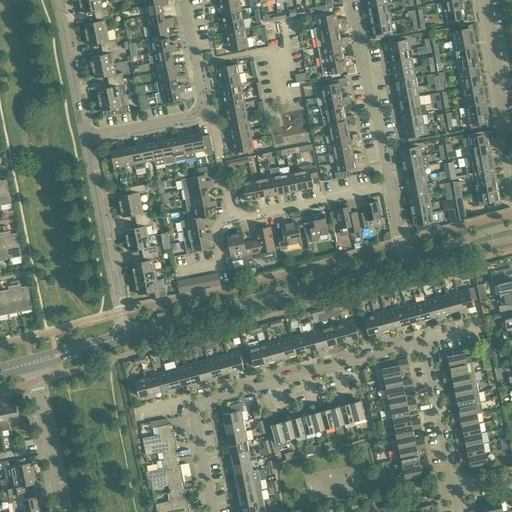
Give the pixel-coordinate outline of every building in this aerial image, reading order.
[(101,0),(91,0),(80,2),(82,13),(98,10),(99,16),(111,13),(110,7),(103,9),(101,0)] [(239,0),(219,4),(221,13),(241,9),(239,0)] [(462,0),(456,0),(442,3),(443,12),(464,8),(462,0)] [(167,2),(144,6),(146,16),(163,13),(162,6),(168,5),(167,2)] [(387,3),(367,7),(369,16),(389,13),(387,3)] [(296,8),(288,10),(289,17),(298,15),(297,11),(296,11),(296,8)] [(467,21),(464,8),(443,12),(445,22),(457,20),(458,23),(467,21)] [(241,9),(221,13),(223,23),(243,19),(241,9)] [(100,22),(85,25),(87,35),(107,31),(111,30),(109,20),(112,19),(111,13),(99,16),(100,22)] [(163,13),(146,16),(148,26),(171,22),(170,18),(165,19),(163,13)] [(389,13),(369,16),(371,26),(391,22),(389,13)] [(336,14),(317,18),(319,27),(337,23),(340,23),(345,22),(344,18),(337,19),(336,14)] [(243,19),(223,23),(225,32),(245,28),(243,19)] [(171,22),(148,26),(150,37),(167,33),(166,26),(172,25),(171,22)] [(391,22),(371,26),(373,35),(392,32),(391,22)] [(319,27),(315,28),(317,38),(339,33),(337,23),(319,27)] [(474,37),(472,28),(471,24),(462,26),(463,29),(451,32),(452,41),(474,37)] [(245,28),(225,32),(227,41),(246,38),(245,28)] [(107,31),(87,35),(89,46),(104,43),(105,49),(117,46),(116,40),(110,41),(107,31)] [(339,33),(317,38),(318,47),(341,43),(339,33)] [(474,37),(452,41),(454,51),(475,47),(474,37)] [(246,38),(227,41),(228,51),(248,47),(246,38)] [(168,39),(151,42),(153,53),(176,48),(175,44),(170,46),(168,39)] [(407,40),(387,43),(389,53),(409,49),(407,40)] [(341,43),(318,47),(320,56),(343,52),(341,43)] [(106,54),(91,57),(93,68),(114,64),(112,54),(119,52),(117,46),(105,49),(106,54)] [(475,47),(454,51),(456,60),(477,56),(475,47)] [(176,48),(153,53),(155,63),(172,59),(171,53),(177,52),(176,48)] [(409,49),(389,53),(391,63),(411,59),(409,49)] [(343,52),(320,56),(322,66),(345,61),(343,52)] [(477,56),(456,60),(458,70),(479,66),(477,56)] [(172,59),(155,63),(157,73),(180,68),(179,64),(174,66),(172,59)] [(411,59),(391,63),(393,72),(413,68),(411,59)] [(345,61),(322,66),(324,75),(347,71),(346,66),(353,64),(352,60),(347,61),(345,61)] [(114,64),(93,68),(95,78),(110,75),(111,81),(124,79),(123,73),(116,74),(114,64)] [(237,64),(217,68),(219,78),(239,74),(237,64)] [(479,66),(458,70),(460,79),(481,75),(479,66)] [(180,68),(157,73),(159,83),(176,79),(175,73),(181,72),(180,68)] [(413,68),(393,72),(395,81),(415,78),(413,68)] [(306,73),(295,75),(296,82),(307,80),(306,73)] [(239,74),(219,78),(221,87),(240,83),(239,74)] [(481,75),(460,79),(461,88),(482,84),(481,75)] [(415,78),(395,81),(396,91),(416,87),(415,78)] [(113,87),(98,90),(100,101),(120,97),(118,86),(125,85),(124,79),(111,81),(113,87)] [(176,79),(159,83),(161,93),(184,88),(183,85),(178,86),(176,79)] [(339,83),(320,87),(322,96),(341,93),(340,88),(348,86),(347,81),(339,83)] [(240,83),(221,87),(223,96),(242,92),(240,83)] [(482,84),(461,88),(463,98),(484,94),(482,84)] [(416,87),(396,91),(398,100),(418,96),(416,87)] [(161,93),(155,94),(157,104),(163,103),(180,100),(179,93),(185,92),(184,88),(161,93)] [(242,92),(223,96),(224,106),(244,102),(242,92)] [(322,96),(324,105),(324,106),(343,102),(341,93),(322,96)] [(484,94),(463,98),(465,107),(486,103),(484,94)] [(418,96),(398,100),(400,110),(426,105),(425,105),(423,96),(418,97),(418,96)] [(120,97),(100,101),(102,111),(117,108),(118,114),(130,111),(129,106),(122,107),(120,97)] [(324,105),(319,106),(319,108),(321,107),(322,116),(326,115),(345,111),(344,107),(352,105),(351,100),(346,101),(343,102),(324,106),(324,105)] [(244,102),(224,106),(226,115),(246,111),(244,102)] [(486,103),(465,107),(467,117),(488,113),(486,103)] [(426,105),(400,110),(402,119),(422,115),(427,114),(426,105)] [(246,111),(226,115),(228,124),(248,121),(246,111)] [(345,111),(326,115),(328,125),(347,121),(345,111)] [(455,112),(446,114),(447,120),(451,120),(456,119),(455,112)] [(490,126),(488,113),(467,117),(468,126),(481,124),(481,127),(490,126)] [(422,115),(402,119),(403,128),(423,125),(422,115)] [(248,121),(228,124),(230,134),(250,130),(248,121)] [(347,121),(328,125),(330,134),(349,130),(347,121)] [(423,125),(403,128),(405,138),(425,134),(423,125)] [(197,134),(191,135),(194,153),(195,152),(205,150),(205,153),(208,155),(213,154),(209,135),(202,136),(201,127),(196,128),(197,134)] [(250,130),(230,134),(232,143),(252,139),(250,130)] [(349,130),(330,134),(332,143),(350,139),(349,130)] [(183,131),(180,132),(186,160),(196,158),(195,152),(194,153),(191,135),(184,136),(183,131)] [(487,131),(466,134),(468,147),(490,143),(487,131)] [(177,138),(171,139),(176,162),(186,160),(180,132),(176,132),(177,138)] [(163,135),(160,136),(166,164),(166,165),(176,163),(176,162),(171,139),(164,140),(163,135)] [(157,142),(151,143),(154,161),(156,166),(166,164),(160,136),(156,137),(157,142)] [(143,139),(140,140),(144,163),(154,161),(151,143),(144,144),(143,139)] [(252,139),(232,143),(234,153),(253,149),(252,139)] [(350,139),(332,143),(334,153),(352,149),(350,139)] [(137,146),(131,147),(134,165),(136,170),(146,168),(144,163),(140,140),(136,141),(137,146)] [(124,143),(120,144),(125,167),(134,165),(131,147),(125,148),(124,143)] [(490,143),(468,147),(470,157),(491,153),(490,143)] [(117,150),(111,151),(114,169),(125,167),(120,144),(116,145),(117,150)] [(302,164),(299,146),(294,147),(295,152),(298,164),(302,164)] [(420,146),(399,150),(401,160),(421,156),(420,146)] [(352,149),(334,153),(336,162),(354,159),(352,149)] [(491,153),(470,157),(472,166),(493,162),(491,153)] [(421,156),(401,160),(403,169),(423,165),(421,156)] [(337,172),(335,172),(336,178),(351,175),(350,169),(356,168),(355,163),(363,162),(362,157),(357,158),(354,159),(336,162),(337,172)] [(493,162),(472,166),(474,175),(495,172),(493,162)] [(311,164),(298,166),(299,170),(303,189),(313,187),(311,178),(318,177),(315,164),(311,165),(311,164)] [(423,165),(403,169),(405,179),(425,175),(423,165)] [(299,170),(289,172),(293,191),(303,189),(299,170)] [(289,172),(280,174),(284,193),(293,191),(289,172)] [(495,172),(474,175),(475,185),(497,181),(495,172)] [(187,178),(181,179),(183,190),(212,184),(211,180),(206,181),(204,174),(187,178)] [(280,174),(271,176),(274,195),(284,193),(280,174)] [(425,175),(405,179),(406,188),(427,184),(425,175)] [(271,176),(261,178),(265,197),(274,195),(271,176)] [(261,178),(252,180),(256,199),(265,197),(261,178)] [(458,181),(452,182),(454,189),(457,188),(463,187),(462,181),(461,178),(457,178),(458,181)] [(0,205),(10,203),(11,207),(12,207),(7,180),(0,181),(0,205)] [(252,180),(242,182),(245,201),(256,199),(252,180)] [(497,181),(475,185),(477,194),(498,191),(497,181)] [(427,184),(406,188),(408,197),(428,193),(433,193),(431,183),(427,184)] [(133,193),(118,196),(120,207),(141,203),(139,193),(146,191),(145,184),(132,187),(133,193)] [(212,184),(183,190),(185,200),(191,198),(208,195),(207,188),(213,187),(212,184)] [(498,191),(477,194),(479,204),(492,202),(493,205),(501,203),(498,191)] [(428,193),(408,197),(410,207),(430,203),(428,193)] [(191,198),(185,200),(187,209),(216,204),(215,200),(210,201),(208,195),(191,198)] [(365,212),(359,214),(361,228),(367,227),(366,221),(381,218),(378,201),(363,204),(365,212)] [(141,203),(120,207),(123,217),(138,214),(139,221),(152,218),(150,212),(143,213),(141,203)] [(430,203),(410,207),(412,216),(432,213),(430,203)] [(216,204),(187,209),(189,219),(195,218),(195,219),(208,216),(208,217),(213,216),(211,208),(217,207),(216,204)] [(349,207),(336,209),(340,228),(348,227),(353,226),(354,232),(360,231),(357,216),(351,217),(349,207)] [(465,219),(466,219),(464,207),(457,208),(460,221),(465,219)] [(432,213),(412,216),(413,226),(438,221),(437,212),(432,213)] [(314,225),(309,226),(312,238),(312,241),(319,240),(318,235),(328,233),(324,214),(312,216),(314,225)] [(189,219),(180,221),(183,232),(205,227),(203,221),(209,220),(208,217),(208,216),(195,219),(195,218),(189,219)] [(140,227),(125,230),(127,241),(148,236),(146,226),(153,225),(152,218),(139,221),(140,227)] [(283,234),(277,235),(280,251),(287,249),(286,245),(301,242),(297,222),(281,225),(283,234)] [(205,227),(183,232),(185,242),(212,236),(211,233),(206,234),(205,227)] [(258,241),(252,243),(255,259),(262,258),(261,252),(274,250),(270,228),(256,231),(258,241)] [(8,231),(4,232),(9,258),(21,256),(21,260),(22,260),(17,233),(9,234),(8,231)] [(0,233),(0,236),(0,259),(9,258),(4,232),(0,232),(0,233)] [(242,233),(227,236),(232,262),(242,260),(243,262),(244,268),(254,266),(250,242),(244,243),(242,233)] [(148,236),(127,241),(129,251),(144,248),(146,255),(158,252),(157,246),(150,247),(148,236)] [(185,242),(184,242),(186,252),(192,251),(192,252),(209,248),(207,241),(213,240),(212,236),(185,242)] [(147,261),(132,264),(134,274),(155,270),(153,260),(160,259),(158,252),(146,255),(147,261)] [(509,267),(491,271),(495,285),(498,284),(500,295),(511,292),(511,280),(510,281),(508,276),(511,275),(509,267)] [(155,270),(134,274),(136,284),(157,280),(155,270)] [(234,270),(228,271),(230,283),(237,282),(234,270)] [(218,273),(213,275),(215,286),(221,285),(218,273)] [(213,275),(206,276),(209,288),(215,286),(213,275)] [(206,276),(200,277),(203,289),(209,288),(206,276)] [(200,277),(195,278),(197,290),(203,289),(200,277)] [(195,278),(189,279),(191,291),(197,290),(195,278)] [(189,279),(183,281),(185,292),(191,291),(189,279)] [(157,280),(136,284),(138,295),(153,292),(155,298),(167,296),(166,289),(159,291),(157,280)] [(183,281),(177,282),(179,293),(185,292),(183,281)] [(411,284),(405,286),(407,293),(411,295),(414,294),(412,289),(411,284)] [(483,284),(477,285),(480,299),(486,297),(483,284)] [(18,285),(14,286),(19,311),(31,309),(32,313),(33,313),(27,286),(19,288),(18,285)] [(11,290),(3,291),(8,314),(19,311),(14,286),(10,287),(11,290)] [(468,289),(458,291),(464,313),(467,312),(466,308),(473,306),(468,289)] [(458,291),(447,294),(452,312),(459,310),(460,314),(464,313),(458,291)] [(502,305),(499,306),(500,313),(511,310),(511,292),(500,295),(502,305)] [(447,294),(437,297),(443,319),(446,318),(445,314),(452,312),(447,294)] [(437,297),(426,300),(431,318),(438,316),(439,320),(443,319),(437,297)] [(426,300),(416,303),(422,324),(425,323),(424,320),(431,318),(426,300)] [(416,303),(406,306),(410,323),(417,322),(418,325),(422,324),(416,303)] [(406,306),(395,308),(401,330),(405,329),(404,325),(410,323),(406,306)] [(395,308),(385,311),(389,329),(396,327),(397,331),(401,330),(395,308)] [(511,310),(500,313),(493,315),(494,320),(501,318),(502,320),(505,320),(507,330),(511,328),(511,310)] [(385,311),(374,314),(380,336),(384,335),(383,331),(389,329),(385,311)] [(374,314),(363,317),(368,335),(375,333),(376,337),(380,336),(374,314)] [(354,320),(343,323),(349,344),(352,343),(351,339),(358,337),(354,320)] [(275,321),(265,324),(267,330),(266,328),(277,325),(275,321)] [(343,323),(332,325),(337,343),(344,341),(345,345),(349,344),(343,323)] [(332,325),(322,328),(328,350),(332,349),(331,345),(337,343),(332,325)] [(322,328),(312,331),(317,349),(323,347),(324,351),(328,350),(322,328)] [(238,331),(223,335),(224,340),(232,338),(233,339),(239,337),(238,331)] [(312,331),(301,334),(307,356),(311,355),(310,351),(317,349),(312,331)] [(301,334),(291,337),(296,355),(302,353),(303,357),(307,356),(301,334)] [(291,337),(280,340),(286,361),(290,360),(289,356),(296,355),(291,337)] [(280,340),(270,343),(275,360),(281,358),(282,362),(286,361),(280,340)] [(270,343),(260,345),(265,367),(269,366),(268,362),(275,360),(270,343)] [(260,345),(249,348),(253,366),(261,364),(262,368),(265,367),(260,345)] [(461,349),(438,354),(440,363),(446,362),(445,357),(447,357),(449,367),(472,362),(471,356),(465,357),(464,353),(462,354),(461,349)] [(239,351),(228,354),(234,375),(238,374),(237,371),(244,369),(239,351)] [(228,354),(218,357),(222,374),(229,373),(230,376),(234,375),(228,354)] [(218,357),(207,360),(213,381),(217,380),(216,376),(222,374),(218,357)] [(383,368),(382,369),(384,379),(401,375),(400,370),(409,368),(407,359),(382,365),(383,368)] [(207,360),(197,362),(202,380),(209,378),(210,382),(213,381),(207,360)] [(197,362),(187,365),(192,387),(196,386),(195,382),(202,380),(197,362)] [(451,372),(442,374),(443,379),(449,377),(452,377),(474,372),(472,362),(449,367),(451,372)] [(187,365),(176,368),(181,386),(188,384),(189,388),(192,387),(187,365)] [(176,368),(165,371),(171,393),(175,391),(174,388),(181,386),(176,368)] [(367,369),(361,370),(364,382),(370,380),(367,369)] [(165,371),(155,374),(160,391),(167,390),(168,393),(171,393),(165,371)] [(474,372),(452,377),(454,387),(476,382),(474,372)] [(155,374),(145,377),(151,398),(154,397),(153,393),(160,391),(155,374)] [(401,375),(384,379),(386,389),(403,385),(401,375)] [(145,377),(134,380),(139,397),(146,395),(147,399),(151,398),(145,377)] [(455,392),(446,394),(447,399),(479,392),(476,382),(454,387),(455,392)] [(403,385),(386,389),(388,399),(405,395),(403,385)] [(479,392),(447,399),(448,403),(457,401),(458,407),(481,402),(479,392)] [(405,395),(388,399),(382,400),(385,410),(390,409),(408,405),(405,395)] [(8,399),(4,400),(9,424),(21,421),(20,414),(18,415),(16,404),(9,405),(8,399)] [(0,407),(0,429),(0,431),(10,429),(9,424),(4,400),(1,401),(2,407),(0,407)] [(360,401),(350,404),(356,425),(366,422),(360,401)] [(459,412),(450,414),(451,419),(477,413),(483,412),(481,402),(458,407),(459,412)] [(258,404),(251,406),(255,419),(261,417),(258,404)] [(350,404),(340,407),(345,424),(346,428),(356,425),(350,404)] [(408,405),(390,409),(392,419),(410,415),(408,405)] [(340,407),(330,409),(335,426),(345,424),(340,407)] [(330,409),(320,412),(325,429),(335,426),(330,409)] [(232,412),(223,414),(225,425),(242,421),(240,411),(238,411),(232,412)] [(320,412),(310,414),(315,432),(325,429),(320,412)] [(477,413),(451,419),(452,423),(461,421),(462,427),(479,423),(477,413)] [(310,414),(301,417),(305,435),(315,432),(310,414)] [(420,423),(420,419),(411,421),(410,415),(392,419),(393,420),(390,422),(391,427),(394,427),(394,429),(420,423)] [(301,417),(291,420),(296,437),(305,435),(301,417)] [(291,420),(281,422),(286,440),(296,437),(291,420)] [(242,421),(225,425),(227,435),(244,431),(242,421)] [(287,445),(286,440),(281,422),(271,425),(271,427),(267,428),(270,438),(274,437),(274,438),(270,439),(273,449),(287,445)] [(420,423),(394,429),(397,439),(414,435),(413,429),(421,428),(420,423)] [(479,423),(462,427),(464,437),(481,433),(479,423)] [(159,435),(142,438),(144,447),(176,440),(174,432),(171,432),(170,424),(157,426),(159,435)] [(244,431),(227,435),(229,445),(246,441),(244,431)] [(462,437),(455,439),(456,443),(465,441),(466,447),(484,443),(481,433),(464,437),(462,437)] [(414,435),(397,439),(399,449),(416,445),(414,435)] [(24,440),(13,443),(14,449),(15,456),(27,454),(24,440)] [(176,440),(144,447),(146,455),(162,452),(164,459),(161,460),(162,460),(177,457),(175,449),(177,449),(176,440)] [(246,441),(229,445),(231,455),(248,451),(246,441)] [(399,449),(394,450),(395,458),(400,457),(401,459),(418,455),(417,449),(426,448),(425,443),(418,445),(416,445),(399,449)] [(484,443),(466,447),(468,457),(486,453),(484,443)] [(248,451),(231,455),(233,465),(250,461),(258,460),(257,455),(250,457),(248,451)] [(486,453),(468,457),(470,467),(488,463),(486,453)] [(400,457),(395,458),(398,470),(403,469),(420,465),(422,465),(429,463),(428,459),(419,461),(418,455),(401,459),(400,457)] [(163,468),(146,472),(147,480),(150,479),(150,480),(182,473),(180,465),(178,465),(177,457),(162,460),(163,468)] [(14,460),(0,462),(0,469),(10,467),(12,477),(34,473),(33,466),(31,467),(30,463),(15,466),(14,460)] [(250,461),(233,465),(235,475),(252,471),(250,461)] [(403,469),(405,479),(422,476),(420,465),(403,469)] [(252,471),(235,475),(237,485),(262,480),(260,470),(252,471)] [(7,489),(2,490),(3,497),(8,496),(20,493),(19,487),(34,484),(33,481),(36,480),(34,473),(12,477),(5,479),(7,489)] [(182,473),(150,480),(152,488),(169,485),(170,492),(168,493),(183,490),(181,482),(184,482),(182,473)] [(386,473),(379,474),(382,489),(389,487),(386,473)] [(262,480),(237,485),(239,494),(261,490),(264,490),(262,480)] [(170,501),(155,504),(156,511),(159,511),(189,506),(187,498),(185,498),(183,490),(168,493),(170,501)] [(261,490),(239,494),(241,505),(263,500),(261,490)] [(20,493),(8,496),(9,502),(12,502),(14,511),(41,507),(40,500),(37,500),(37,497),(22,500),(20,493)] [(265,511),(263,500),(241,505),(242,511),(265,511)] [(411,509),(405,510),(405,511),(430,511),(431,511),(433,511),(432,504),(425,506),(424,500),(410,503),(411,509)] [(481,505),(482,511),(502,511),(500,501),(481,505)]
